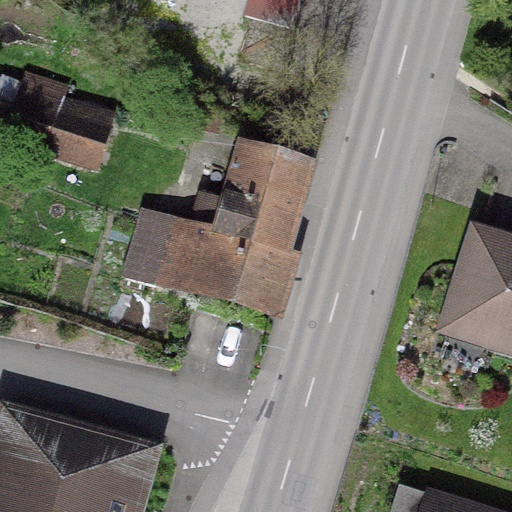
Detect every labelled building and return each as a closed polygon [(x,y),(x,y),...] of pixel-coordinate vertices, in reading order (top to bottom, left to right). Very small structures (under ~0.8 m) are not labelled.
[(13,116),(0,111),(0,138),(93,170),(109,118),(61,103),(66,88),(26,75),(13,116)] [(150,290),(153,281),(267,313),(307,173),(239,154),(215,238),(186,230),(183,240),(166,235),(168,228),(139,220),(120,282),(150,290)] [(492,348),(511,354),(511,253),(473,241),(448,320),(496,335),(492,348)] [(0,422),(0,511),(132,511),(146,459),(1,420),(0,422)] [(463,511),(428,501),(424,511),(463,511)]
